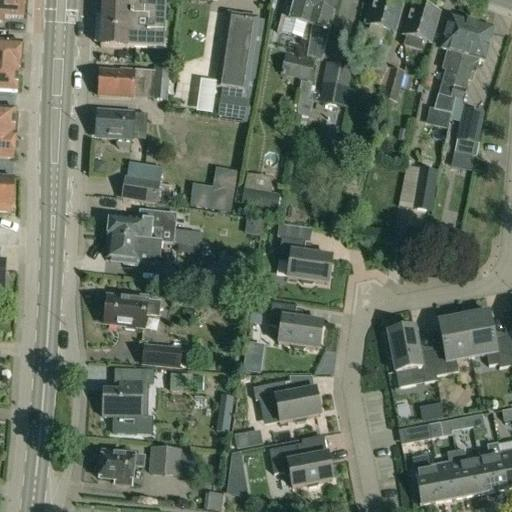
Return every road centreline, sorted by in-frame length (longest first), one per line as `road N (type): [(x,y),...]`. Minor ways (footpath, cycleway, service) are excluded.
road 1 (secondary): [(31,511),(61,0)]
road 2 (residential): [(372,511),(350,383),(364,315),(506,281)]
